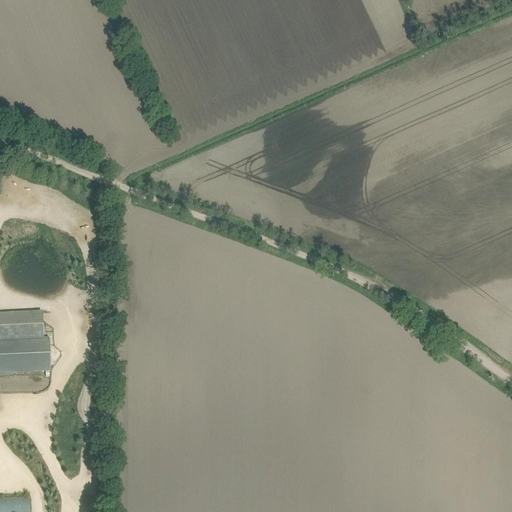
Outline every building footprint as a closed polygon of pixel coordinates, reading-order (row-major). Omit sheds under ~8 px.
[(0,228),(0,248),(64,247),(63,227),(0,228)] [(65,263),(0,265),(0,294),(66,292),(65,263)] [(0,324),(68,323),(67,309),(0,310),(0,324)] [(0,340),(0,372),(50,370),(49,338),(44,338),(0,340)] [(72,417),(0,418),(0,448),(73,446),(72,417)] [(0,487),(75,485),(74,458),(0,460),(0,487)] [(0,498),(0,511),(29,511),(29,498),(0,498)]
